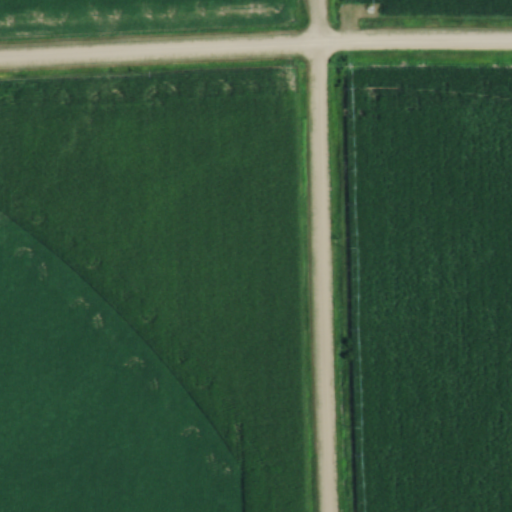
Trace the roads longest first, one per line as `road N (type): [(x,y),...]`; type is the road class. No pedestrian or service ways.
road 1 (tertiary): [(0,61),(311,45),(511,46)]
road 2 (residential): [(323,511),(310,0)]
